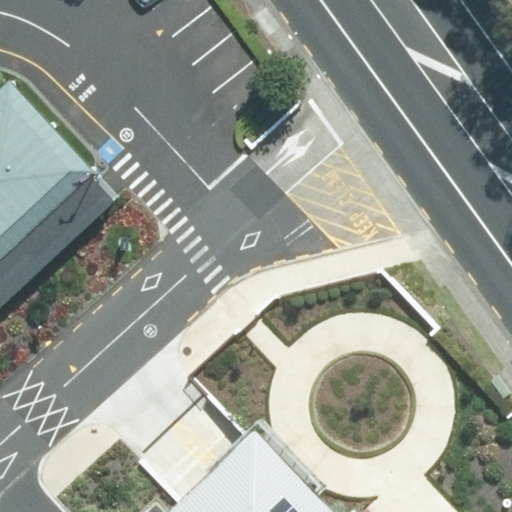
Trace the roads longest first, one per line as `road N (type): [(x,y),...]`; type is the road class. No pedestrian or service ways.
road 1 (secondary): [(511,254),(323,0)]
road 2 (secondary): [(440,0),(511,98)]
